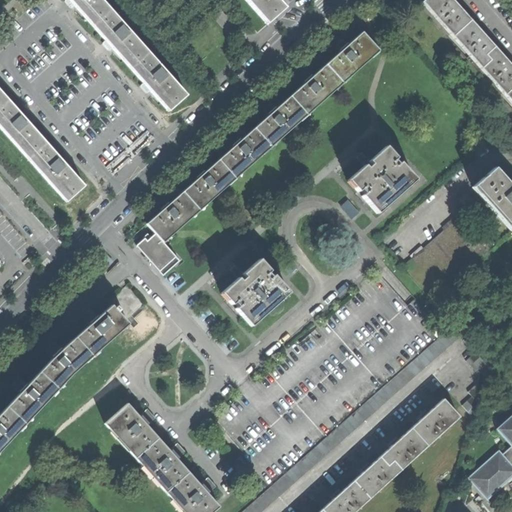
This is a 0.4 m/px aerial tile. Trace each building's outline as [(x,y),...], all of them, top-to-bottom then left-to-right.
[(65,0),(65,1),(71,8),(74,6),(105,41),(102,43),(109,51),(112,48),(143,83),(140,86),(147,93),(150,91),(168,112),(187,96),(165,72),(129,31),(101,0),(65,0)] [(245,0),(267,24),(285,8),(277,0),(245,0)] [(370,0),(358,0),(351,7),(358,15),(373,2),(370,0)] [(452,0),(423,0),(421,2),(511,103),(511,66),(507,61),(481,32),(455,3),(452,0)] [(326,64),(343,82),(379,51),(362,32),(348,45),(343,39),(338,43),(334,47),(339,52),(326,64)] [(303,84),(291,95),(308,114),(343,82),(326,64),(312,77),(307,71),(303,75),(299,79),(303,84)] [(0,127),(66,202),(84,186),(65,165),(68,162),(65,159),(62,155),(59,157),(28,122),(31,120),(27,116),(24,112),(21,115),(0,91),(0,127)] [(272,146),(308,114),(291,95),(276,108),(271,103),(267,107),(263,111),(268,116),(255,127),(272,146)] [(247,113),(242,108),(231,119),(236,124),(247,113)] [(219,159),(236,178),(272,146),(255,127),(240,140),(235,135),(231,139),(227,142),(232,148),(219,159)] [(363,166),(347,180),(358,192),(360,190),(363,194),(361,196),(377,214),(415,180),(399,162),(397,164),(394,160),(396,158),(386,147),(369,161),(372,165),(366,170),(363,166)] [(357,159),(363,166),(366,170),(372,165),(369,161),(363,154),(360,157),(357,159)] [(184,191),(201,209),(236,178),(219,159),(204,172),(200,167),(195,170),(191,174),(196,180),(184,191)] [(511,188),(494,168),(473,186),(511,229),(511,188)] [(155,234),(163,243),(171,236),(201,209),(184,191),(169,204),(164,199),(159,202),(155,206),(160,211),(146,224),(155,234)] [(347,201),(341,207),(351,219),(357,213),(347,201)] [(466,212),(402,268),(432,301),(495,245),(466,212)] [(179,261),(163,243),(155,234),(146,241),(144,239),(136,246),(163,275),(174,266),(179,261)] [(103,252),(93,262),(103,271),(112,261),(103,252)] [(290,273),(296,268),(286,256),(279,262),(290,273)] [(237,279),(221,293),(231,305),(233,303),(237,307),(235,309),(250,326),(288,292),(273,275),(271,277),(267,273),(269,271),(259,259),(243,274),(245,277),(240,282),(237,279)] [(231,272),(237,279),(240,282),(245,277),(243,274),(236,267),(233,269),(231,272)] [(75,338),(91,356),(128,324),(117,312),(120,310),(116,306),(114,308),(111,305),(97,318),(92,311),(87,315),(83,319),(89,325),(75,338)] [(43,329),(35,321),(24,333),(32,340),(43,329)] [(265,491),(242,511),(261,511),(461,335),(453,326),(446,332),(265,491)] [(46,352),(51,359),(39,372),(58,389),(73,373),(91,356),(75,338),(62,350),(56,343),(50,348),(46,352)] [(481,356),(472,364),(484,377),(493,369),(481,356)] [(7,406),(25,424),(58,389),(39,372),(27,385),(20,380),(17,384),(13,388),(19,393),(7,406)] [(478,383),(468,392),(472,397),(476,402),(486,393),(478,383)] [(476,402),(472,397),(462,405),(470,415),(480,406),(476,402)] [(385,452),(401,469),(459,417),(442,399),(426,415),(399,439),(385,452)] [(133,456),(156,436),(147,425),(153,420),(149,415),(145,410),(138,416),(127,403),(104,424),(133,456)] [(0,450),(25,424),(7,406),(0,413),(0,450)] [(511,414),(496,429),(511,446),(511,447),(511,414)] [(202,439),(208,434),(200,425),(194,430),(202,439)] [(164,491),(187,471),(177,459),(183,454),(179,449),(175,445),(169,450),(156,436),(133,456),(164,491)] [(511,447),(511,446),(502,454),(511,465),(511,464),(511,447)] [(498,451),(468,478),(487,499),(511,476),(511,466),(511,465),(502,454),(498,451)] [(342,491),(327,504),(334,511),(353,511),(401,469),(385,452),(368,467),(342,491)] [(182,511),(212,511),(219,507),(207,494),(214,488),(210,483),(206,479),(199,485),(187,471),(164,491),(182,511)]
